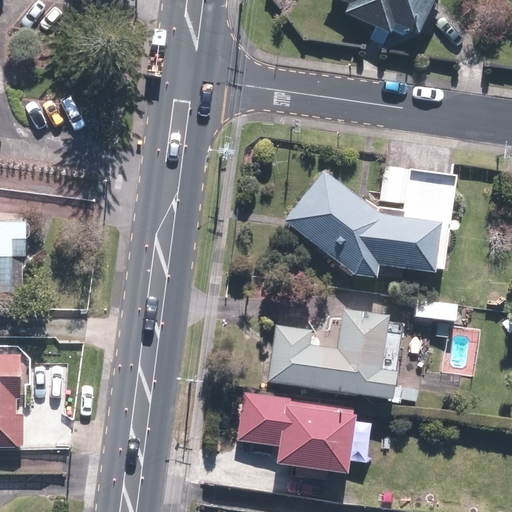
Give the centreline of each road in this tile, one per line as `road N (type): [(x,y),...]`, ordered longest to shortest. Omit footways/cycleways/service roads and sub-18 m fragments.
road 1 (secondary): [(186,77),(127,511)]
road 2 (residential): [(511,122),(186,77)]
